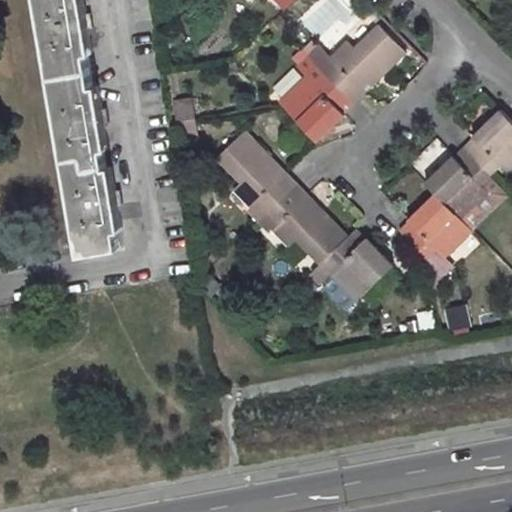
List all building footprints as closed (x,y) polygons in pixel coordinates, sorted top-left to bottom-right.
[(111,184),(102,130),(107,129),(106,123),(110,122),(107,108),(104,108),(102,102),(97,102),(86,35),(91,34),(91,27),(95,26),(92,12),(88,13),(87,6),(81,8),(79,0),(39,0),(82,253),(121,246),(115,211),(119,210),(119,205),(123,204),(120,188),(116,190),(115,184),(111,184)] [(274,0),(284,11),(295,0),(274,0)] [(306,56),(353,105),(364,95),(359,90),(377,74),(381,79),(406,54),(378,24),(354,49),(346,41),(328,59),(317,47),(316,48),(310,42),(301,51),(306,56)] [(306,56),(296,65),(308,79),(281,106),(316,142),(353,105),(306,56)] [(194,101),(175,104),(178,123),(197,120),(194,101)] [(511,121),(501,110),(472,137),(473,139),(464,147),(491,175),(500,167),(509,175),(511,172),(511,121)] [(181,143),(200,140),(197,120),(178,123),(181,143)] [(281,179),(264,163),(269,158),(244,131),(217,159),(240,183),(233,191),(252,209),(248,213),(257,222),(296,184),(286,173),(281,179)] [(437,141),(414,163),(426,176),(450,155),(437,141)] [(489,194),(480,185),(491,175),(464,147),(453,157),(452,156),(425,183),(436,194),(461,220),(489,194)] [(296,184),(257,222),(268,233),(272,230),(288,246),(295,241),(320,266),(329,257),(349,238),(324,212),(319,217),(302,201),(307,195),(296,184)] [(409,223),(399,232),(427,259),(436,251),(444,259),(472,231),(461,220),(436,194),(407,221),(409,223)] [(338,266),(329,274),(356,302),(394,267),(357,229),(349,238),(329,257),(338,266)] [(464,307),(447,310),(451,329),(468,326),(464,307)]
